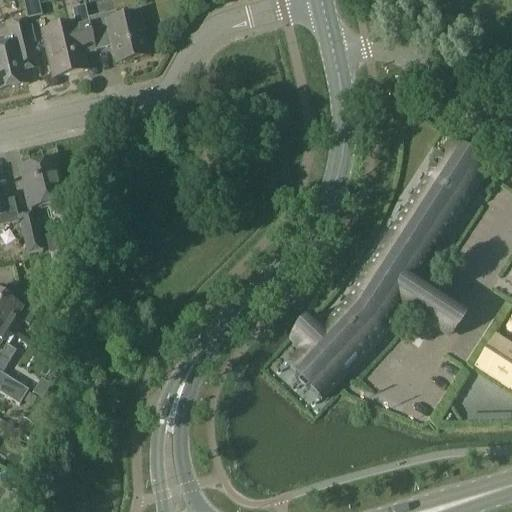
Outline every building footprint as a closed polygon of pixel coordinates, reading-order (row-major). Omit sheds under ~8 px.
[(94,52),(87,20),(83,7),(72,9),(75,24),(41,32),(51,79),(86,71),(82,55),(94,52)] [(87,20),(94,52),(113,48),(116,62),(147,55),(138,16),(117,21),(116,13),(87,20)] [(0,90),(26,84),(24,72),(36,69),(25,22),(10,25),(13,37),(0,40),(0,90)] [(319,403),(384,333),(399,309),(430,329),(450,299),(419,279),(486,175),(444,148),(345,302),(323,325),(314,317),(299,333),(287,346),(296,355),(282,369),(319,403)] [(29,211),(62,203),(52,162),(21,170),(27,194),(25,195),(29,211)] [(0,226),(18,222),(13,200),(0,202),(0,226)] [(31,256),(45,252),(36,215),(22,218),(31,256)] [(76,230),(56,235),(60,253),(78,249),(80,248),(79,244),(76,230)] [(74,256),(62,258),(65,270),(73,268),(76,268),(75,261),(74,256)] [(0,328),(7,333),(17,318),(31,326),(44,304),(21,290),(11,306),(0,299),(0,328)] [(460,306),(450,299),(430,329),(442,337),(446,340),(467,310),(460,306)] [(1,343),(7,333),(0,328),(0,374),(2,376),(17,352),(1,343)] [(0,394),(19,407),(28,392),(7,379),(2,376),(0,374),(0,394)] [(26,438),(33,426),(24,420),(17,432),(26,438)] [(4,503),(0,509),(0,511),(14,511),(16,510),(4,503)]
